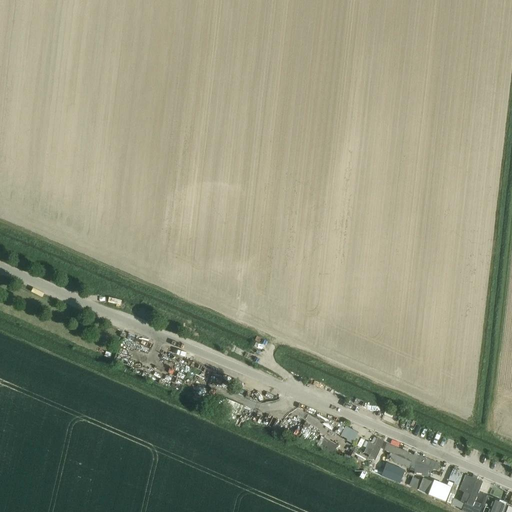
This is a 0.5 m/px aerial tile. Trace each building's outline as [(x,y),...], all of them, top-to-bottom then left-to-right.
[(229,400),(225,410),(236,414),(240,405),(229,400)] [(348,439),(347,441),(352,444),(358,433),(345,427),(341,435),(348,439)] [(364,453),(369,455),(368,458),(375,461),(384,441),(378,438),(377,439),(375,444),(369,442),(364,453)] [(325,439),(320,447),(334,454),(338,446),(325,439)] [(348,458),(353,447),(348,444),(342,456),(348,458)] [(389,453),(389,455),(387,455),(385,461),(388,461),(390,456),(393,459),(392,462),(408,468),(403,477),(405,478),(410,470),(414,455),(387,444),(384,451),(389,453)] [(415,453),(414,455),(410,470),(414,472),(414,475),(427,477),(428,471),(432,471),(433,469),(438,471),(440,464),(419,455),(415,453)] [(406,469),(394,464),(391,474),(387,472),(384,479),(398,484),(398,483),(400,483),(404,473),(404,474),(406,469)] [(446,502),(451,504),(453,499),(463,474),(453,469),(448,480),(454,482),(453,484),(446,502)] [(460,501),(465,503),(464,504),(462,510),(461,511),(462,511),(480,511),(482,508),(480,508),(481,504),(475,501),(483,481),(477,479),(478,476),(473,474),(472,477),(465,475),(459,490),(464,492),(460,501)] [(413,478),(409,486),(418,489),(418,490),(427,494),(446,502),(453,484),(448,481),(447,485),(433,480),(432,482),(422,478),(421,481),(413,478)] [(453,499),(451,504),(462,510),(464,504),(453,499)]
